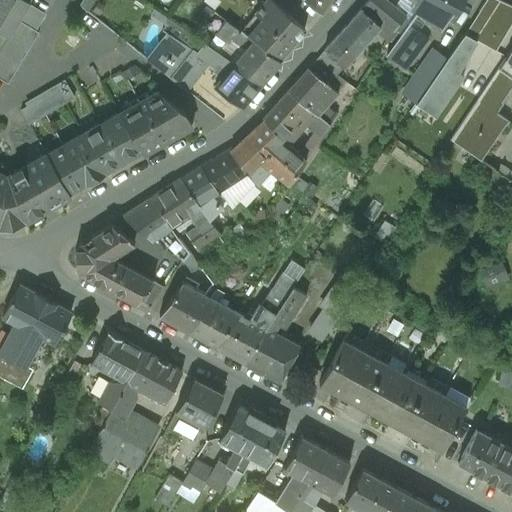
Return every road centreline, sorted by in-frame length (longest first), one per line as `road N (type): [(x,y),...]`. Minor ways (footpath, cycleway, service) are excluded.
road 1 (residential): [(476,511),(4,254)]
road 2 (residential): [(349,0),(229,133),(4,254)]
